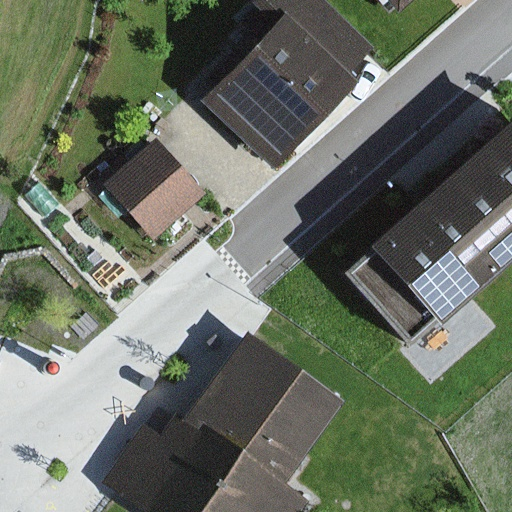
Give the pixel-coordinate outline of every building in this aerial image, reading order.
[(372,50),(321,0),(257,0),(236,22),(260,46),(204,102),(273,171),(361,84),(349,72),(372,50)] [(414,0),(386,0),(399,14),(414,0)] [(511,125),(346,274),(415,351),(511,263),(511,125)] [(207,194),(157,139),(104,187),(154,242),(207,194)] [(111,278),(102,268),(57,312),(84,339),(141,284),(124,266),(111,278)] [(284,486),(346,399),(251,332),(186,423),(174,415),(159,436),(144,425),(102,485),(140,511),(301,511),(308,503),(284,486)]
